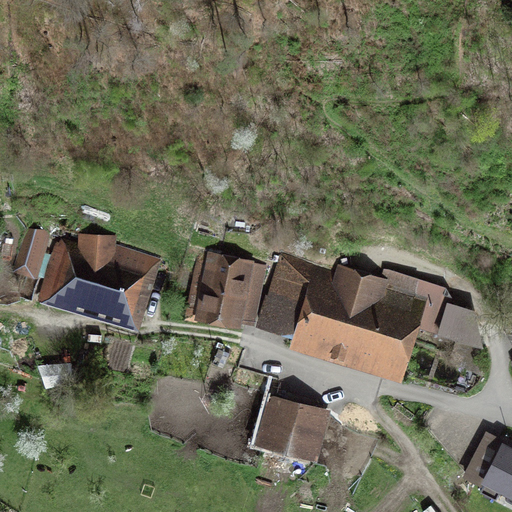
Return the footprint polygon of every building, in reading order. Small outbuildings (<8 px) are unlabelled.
[(28,229),(16,271),(33,276),(45,233),(28,229)] [(144,278),(107,266),(113,247),(91,241),(85,260),(69,255),(57,296),(132,319),(144,278)] [(247,297),(250,282),(261,285),(265,266),(200,252),(186,319),(194,320),(197,311),(246,322),(252,298),(247,297)] [(413,296),(427,300),(419,326),(469,342),(471,312),(447,304),(444,286),(386,268),(382,280),(342,268),(340,271),(281,253),(259,322),(392,363),(413,296)] [(263,444),(310,457),(322,409),(274,396),(263,444)] [(490,473),(504,480),(501,486),(511,491),(511,453),(503,449),(490,473)]
